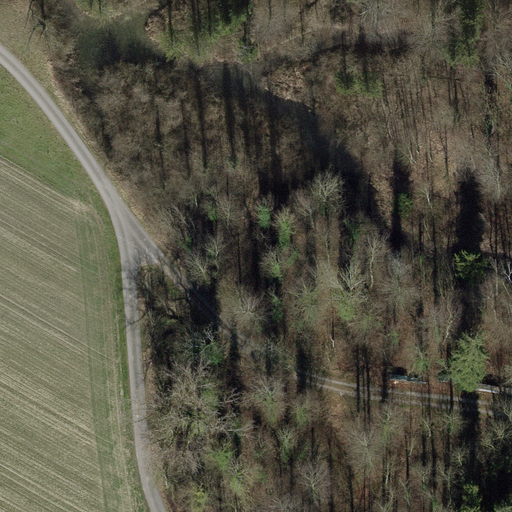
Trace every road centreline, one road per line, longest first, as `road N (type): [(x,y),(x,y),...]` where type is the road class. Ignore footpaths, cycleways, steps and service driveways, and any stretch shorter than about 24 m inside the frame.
road 1 (track): [(0,55),(106,187),(147,269),(217,335),(284,372),(511,412)]
road 2 (track): [(161,511),(144,437),(138,330),(147,269)]
